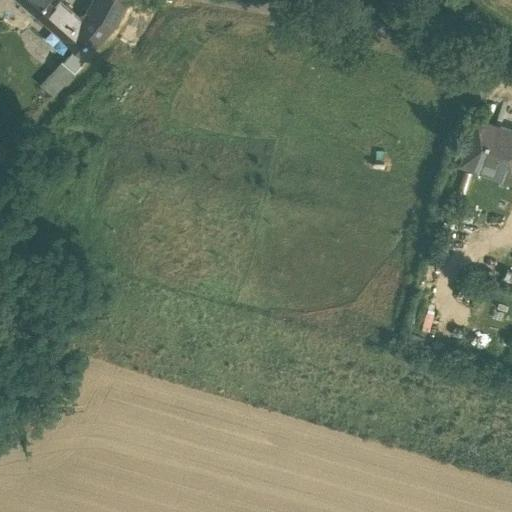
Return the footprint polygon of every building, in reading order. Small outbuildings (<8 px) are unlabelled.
[(44,0),(19,0),(38,18),(56,35),(67,22),(51,7),(46,1),(44,0)] [(78,0),(60,0),(51,7),(67,22),(77,32),(92,16),(93,13),(78,0)] [(130,0),(99,0),(93,13),(92,16),(116,28),(130,0)] [(81,35),(70,48),(85,63),(116,28),(92,16),(77,32),(81,35)] [(56,35),(38,18),(27,30),(75,76),(85,63),(56,35)] [(77,32),(67,22),(56,35),(70,48),(81,35),(77,32)] [(511,133),(478,121),(463,165),(511,182),(511,133)]
